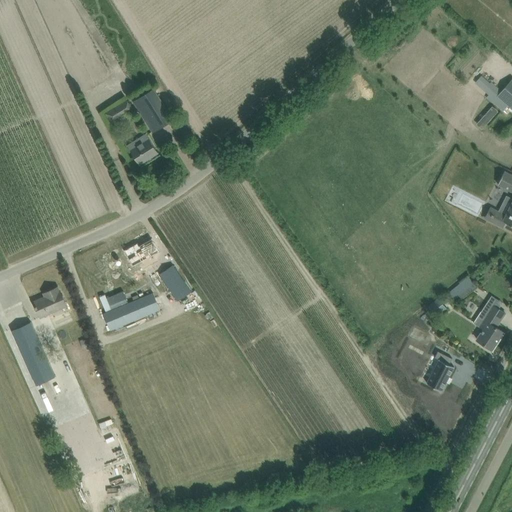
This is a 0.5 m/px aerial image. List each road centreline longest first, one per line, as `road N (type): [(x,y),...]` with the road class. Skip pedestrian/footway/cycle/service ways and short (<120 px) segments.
road 1 (unclassified): [(0,279),(188,189),(402,0)]
road 2 (unclassified): [(511,345),(426,511)]
road 3 (primary): [(450,511),(511,393)]
